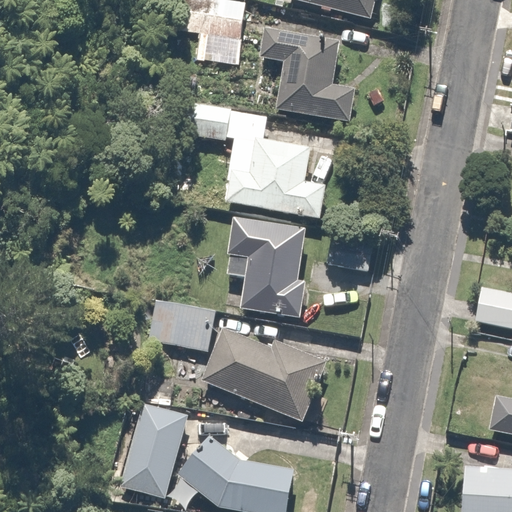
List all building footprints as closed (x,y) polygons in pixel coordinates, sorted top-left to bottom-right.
[(245,0),(180,0),(175,35),(200,39),(197,64),(236,69),(245,0)] [(288,0),(370,16),(373,0),(288,0)] [(336,36),(260,23),(254,55),(282,59),(274,110),(348,123),(354,86),(328,81),(336,36)] [(266,114),(182,98),(176,131),(232,141),(221,201),(316,219),(324,177),(306,174),(311,146),(262,137),(266,114)] [(309,226),(226,214),(217,272),(239,275),(234,306),(296,316),(309,226)] [(376,237),(326,230),(321,265),(371,272),(376,237)] [(511,331),(511,287),(475,281),(468,325),(511,331)] [(214,312),(150,299),(142,341),(206,353),(214,312)] [(224,320),(200,380),(297,420),(322,360),(224,320)] [(511,392),(494,389),(487,431),(511,435),(511,392)] [(188,414),(140,401),(117,484),(165,497),(188,414)] [(286,511),(297,465),(226,450),(211,435),(176,470),(208,503),(253,511),(286,511)] [(511,511),(511,464),(457,462),(455,511),(511,511)]
